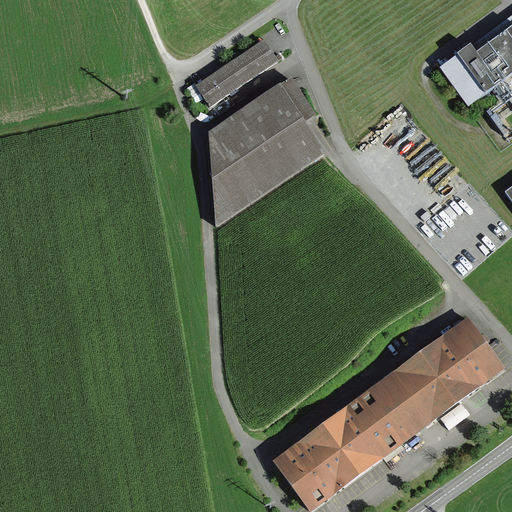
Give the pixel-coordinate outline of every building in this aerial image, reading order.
[(498,86),(511,104),(511,27),(477,52),(471,44),(440,67),(469,108),(498,86)] [(264,39),(195,84),(210,106),(278,61),(264,39)] [(208,131),(216,228),(328,155),(306,122),(317,115),(291,77),(208,131)] [(403,448),(509,371),(471,320),(365,397),(403,448)] [(365,397),(274,463),(309,511),(314,511),(403,448),(365,397)]
